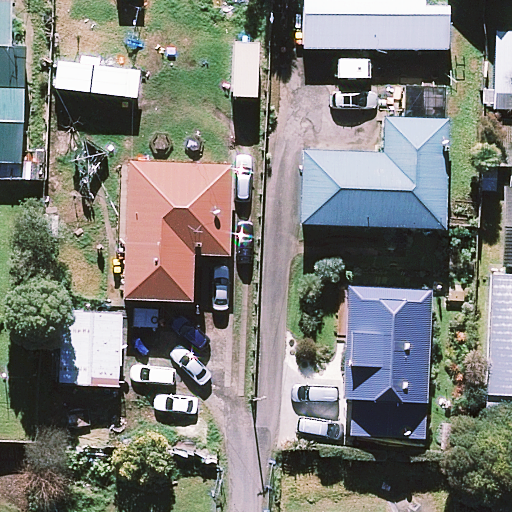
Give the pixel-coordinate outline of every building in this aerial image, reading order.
[(420,12),(420,0),(302,0),(302,50),(444,52),(445,12),(420,12)] [(8,44),(8,8),(0,7),(0,164),(19,165),(21,45),(8,44)] [(511,34),(494,34),(491,111),(511,111),(511,34)] [(444,125),(383,123),(381,157),(302,154),(299,226),(440,232),(444,125)] [(230,170),(128,165),(121,302),(188,305),(190,256),(226,258),(230,170)] [(511,190),(499,190),(495,268),(511,268),(511,190)] [(511,276),(489,276),(481,425),(511,427),(511,276)] [(429,296),(349,292),(344,400),(350,400),(348,437),(422,440),(429,296)] [(118,316),(60,314),(59,387),(117,388),(118,316)]
